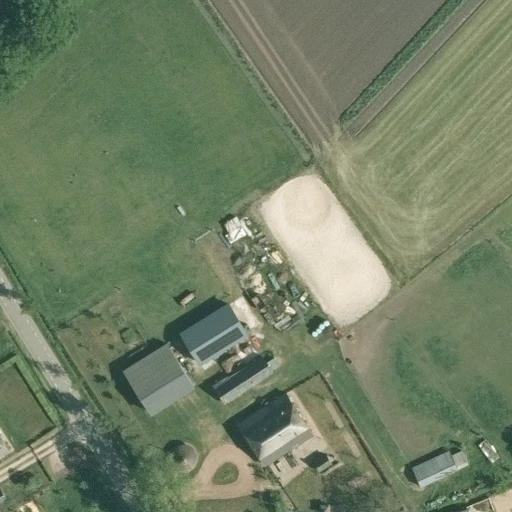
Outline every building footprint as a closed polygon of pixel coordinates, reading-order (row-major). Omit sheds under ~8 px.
[(225,302),(178,333),(197,360),(243,328),(225,302)] [(124,369),(152,414),(194,387),(166,343),(124,369)] [(229,379),(228,376),(214,386),(226,404),(273,373),(262,357),(229,379)] [(240,426),(266,466),(313,436),(287,395),(240,426)] [(0,453),(8,448),(0,435),(0,453)] [(171,460),(173,467),(177,471),(182,472),(186,472),(190,471),(194,467),(197,461),(197,456),(194,449),(189,446),(182,446),(176,448),(172,453),(171,460)] [(412,469),(422,488),(458,471),(449,452),(412,469)] [(313,463),(320,472),(332,464),(326,454),(313,463)]
